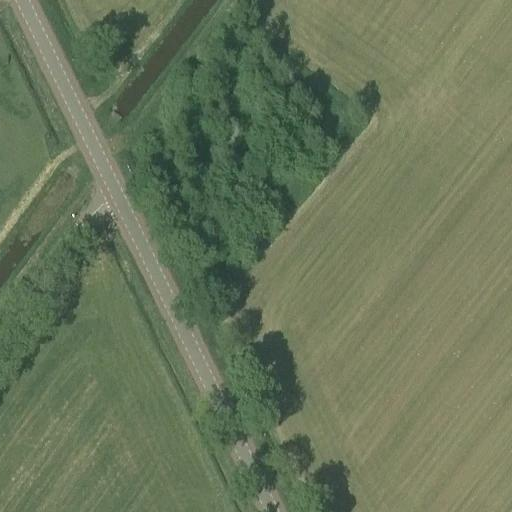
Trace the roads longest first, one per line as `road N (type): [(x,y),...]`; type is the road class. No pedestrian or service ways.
road 1 (secondary): [(270,511),(118,200)]
road 2 (secondary): [(118,200),(20,0)]
road 3 (unclassified): [(0,338),(87,217),(118,200)]
